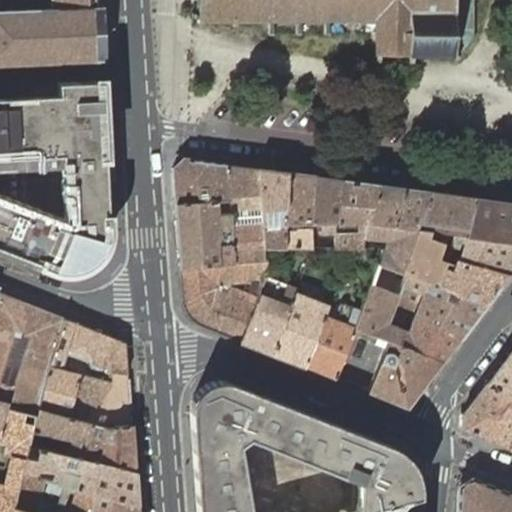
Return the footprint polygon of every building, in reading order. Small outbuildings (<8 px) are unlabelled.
[(0,61),(95,58),(99,58),(102,56),(98,0),(0,0),(0,247),(62,271),(91,263),(108,236),(101,79),(57,82),(58,95),(0,97),(0,61)] [(193,13),(192,17),(198,17),(198,23),(202,23),(202,18),(232,18),(232,25),(237,24),(237,18),(268,17),(268,34),(274,34),(273,24),(296,23),(296,34),(301,34),(301,23),(324,23),(324,33),(330,33),(330,23),(376,23),(376,61),(380,61),(380,54),(409,54),(409,62),(414,62),(414,55),(451,54),(456,59),(474,40),(474,12),(473,0),(196,0),(196,13),(193,13)] [(173,167),(175,203),(230,200),(227,163),(183,157),(173,167)] [(227,163),(230,200),(232,235),(234,263),(265,261),(264,247),(258,167),(227,163)] [(288,171),(258,167),(264,247),(285,247),(284,228),(288,171)] [(311,222),(315,175),(288,171),(284,228),(285,247),(312,248),(311,222)] [(336,222),(342,179),(315,175),(311,222),(326,222),(326,248),(334,248),(336,222)] [(350,249),(363,249),(366,222),(377,184),(342,179),(336,222),(334,248),(350,249)] [(382,249),(377,263),(400,271),(415,228),(391,225),(402,187),(377,184),(366,222),(363,249),(382,249)] [(391,225),(415,228),(417,221),(428,191),(402,187),(391,225)] [(417,221),(415,228),(426,230),(430,230),(451,233),(466,235),(476,197),(428,191),(417,221)] [(511,202),(476,197),(466,235),(508,241),(511,231),(511,202)] [(230,200),(175,203),(178,239),(232,235),(230,200)] [(415,228),(400,271),(485,302),(507,273),(443,258),(451,233),(430,230),(426,230),(415,228)] [(443,258),(507,273),(511,265),(511,241),(508,241),(466,235),(451,233),(443,258)] [(232,235),(178,239),(179,267),(234,263),(232,235)] [(234,263),(179,267),(182,300),(183,307),(186,312),(190,318),(195,322),(200,325),(241,341),(255,304),(243,299),(244,297),(234,293),(233,295),(221,291),(220,284),(252,282),(249,290),(253,293),(260,293),(265,281),(263,280),(266,274),(271,260),(265,261),(234,263)] [(383,350),(387,340),(398,344),(403,331),(381,323),(386,309),(395,284),(400,271),(377,263),(354,327),(351,338),(383,350)] [(408,318),(458,338),(485,302),(400,271),(395,284),(417,292),(408,318)] [(255,304),(241,341),(273,354),(295,293),(297,288),(298,286),(266,274),(263,280),(265,281),(260,293),(255,304)] [(295,293),(273,354),(304,366),(324,315),(328,305),(300,295),(302,290),(297,288),(295,293)] [(0,397),(5,399),(36,407),(38,402),(54,347),(62,317),(0,292),(0,397)] [(408,318),(386,309),(381,323),(403,331),(408,318)] [(304,366),(335,378),(351,338),(354,327),(324,315),(304,366)] [(62,317),(54,347),(65,351),(83,356),(91,358),(89,364),(104,368),(104,370),(111,371),(127,373),(126,367),(125,343),(123,341),(75,322),(62,317)] [(398,344),(441,361),(458,338),(408,318),(403,331),(398,344)] [(383,350),(367,391),(407,406),(441,361),(398,344),(387,340),(383,350)] [(511,346),(486,381),(511,401),(511,346)] [(63,413),(68,414),(78,373),(60,368),(65,351),(54,347),(38,402),(36,407),(63,413)] [(130,423),(127,378),(111,376),(112,382),(78,373),(68,414),(111,424),(130,423)] [(399,511),(399,508),(400,504),(404,500),(418,496),(418,480),(414,468),(410,460),(399,449),(391,445),(232,382),(223,380),(214,380),(205,383),(199,388),(192,398),(190,408),(197,511),(399,511)] [(509,447),(511,447),(511,401),(486,381),(462,413),(461,428),(509,447)] [(28,442),(36,407),(5,399),(0,421),(0,511),(10,511),(13,503),(21,470),(28,442)] [(134,470),(130,423),(111,424),(68,414),(63,413),(36,407),(28,442),(32,444),(36,431),(69,439),(66,452),(134,470)] [(136,504),(134,470),(66,452),(32,444),(28,442),(21,470),(56,479),(136,504)] [(136,511),(136,504),(56,479),(21,470),(13,503),(38,511),(46,511),(48,508),(59,511),(136,511)] [(458,485),(456,511),(511,511),(511,492),(471,477),(458,485)] [(38,511),(13,503),(10,511),(38,511)]
